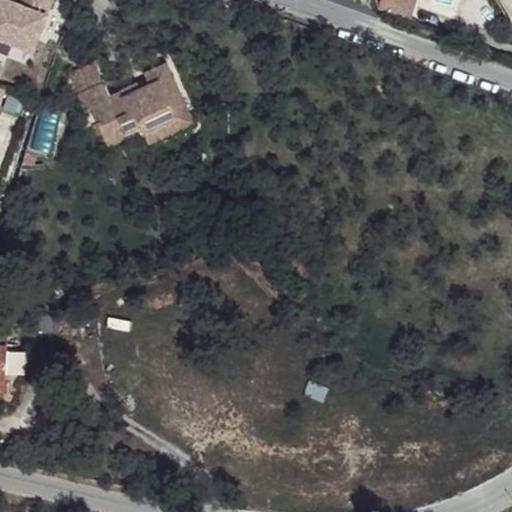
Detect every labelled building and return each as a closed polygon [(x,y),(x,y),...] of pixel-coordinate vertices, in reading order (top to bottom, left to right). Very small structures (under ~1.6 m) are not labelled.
[(2,0),(0,0),(0,40),(28,52),(48,0),(12,0),(12,3),(2,0)] [(412,18),(415,0),(380,0),(378,12),(412,18)] [(159,67),(139,75),(145,88),(165,79),(159,67)] [(89,70),(65,80),(73,98),(97,87),(89,70)] [(97,87),(73,98),(79,113),(84,110),(100,144),(134,130),(136,134),(168,119),(166,112),(177,107),(165,79),(145,88),(134,91),(115,101),(113,98),(104,101),(97,87)] [(131,85),(112,93),(113,98),(115,101),(134,91),(131,85)] [(177,107),(166,112),(168,119),(136,134),(141,145),(185,125),(177,107)]
